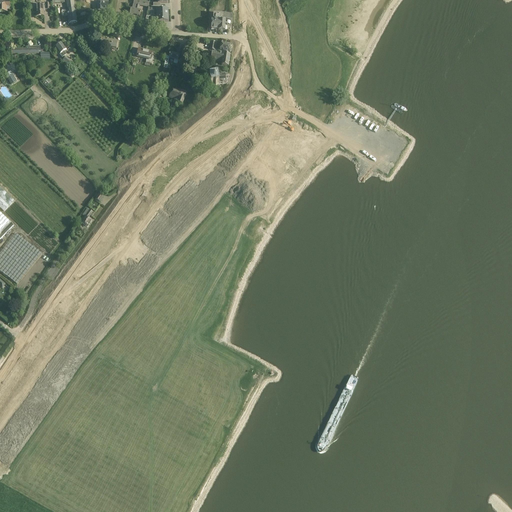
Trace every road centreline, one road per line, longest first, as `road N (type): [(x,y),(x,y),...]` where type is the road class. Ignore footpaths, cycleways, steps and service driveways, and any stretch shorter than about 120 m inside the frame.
road 1 (unclassified): [(22,340),(143,173),(228,100)]
road 2 (track): [(149,511),(150,399),(186,332)]
road 3 (residential): [(176,34),(116,20),(0,33)]
road 4 (unclassified): [(385,121),(365,153),(258,86)]
road 5 (track): [(186,332),(212,299),(250,214)]
